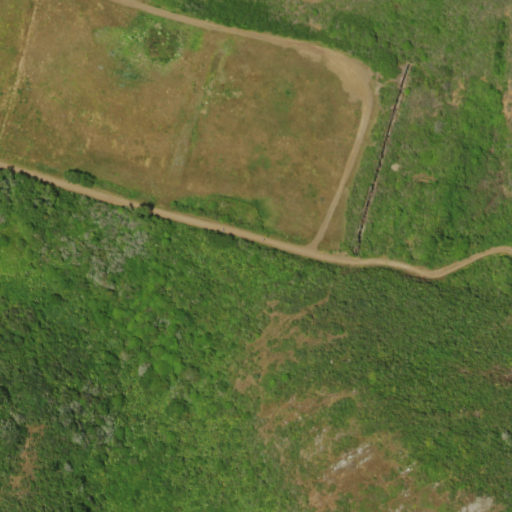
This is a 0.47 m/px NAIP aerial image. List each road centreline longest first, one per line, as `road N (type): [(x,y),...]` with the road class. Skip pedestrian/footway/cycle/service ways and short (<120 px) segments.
road 1 (track): [(0,165),(308,252),(426,276),(511,252)]
road 2 (track): [(117,0),(335,54),(364,69),(373,92),(364,123),(308,252)]
